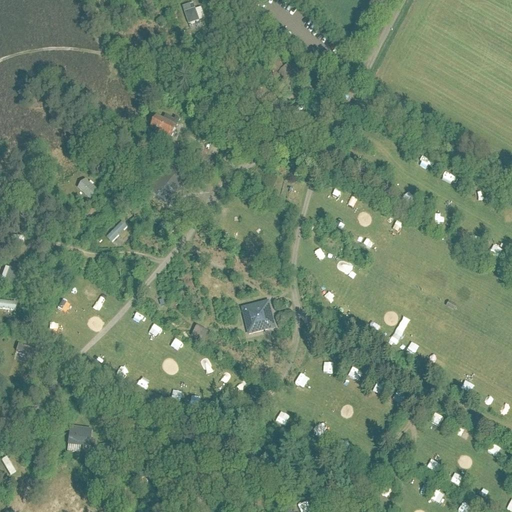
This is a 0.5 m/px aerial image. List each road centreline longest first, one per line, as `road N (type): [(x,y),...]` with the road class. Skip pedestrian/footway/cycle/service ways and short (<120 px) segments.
road 1 (track): [(0,436),(44,400),(130,304),(252,136)]
road 2 (track): [(318,166),(295,251),(294,289),(304,316),(434,395),(511,428)]
road 3 (track): [(318,166),(252,136),(197,97),(140,80),(100,54),(48,49),(0,60)]
road 4 (track): [(194,511),(221,450),(282,379),(294,351),(296,298)]
road 5 (track): [(343,115),(407,175),(511,238)]
road 6 (track): [(56,385),(181,454),(221,450)]
road 7 (track): [(377,49),(287,102),(252,136)]
road 8 (track): [(434,395),(378,450),(345,511)]
road 9 (track): [(318,166),(377,49)]
